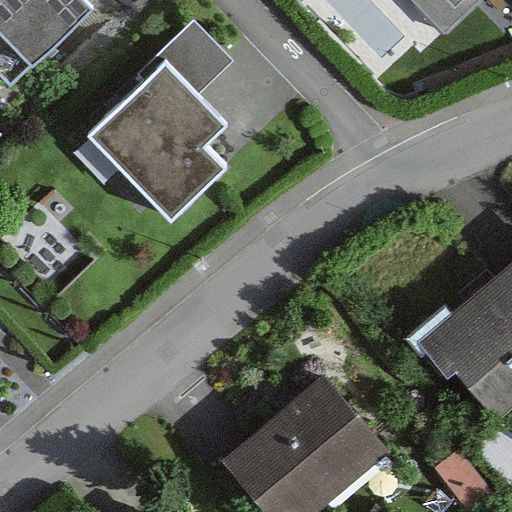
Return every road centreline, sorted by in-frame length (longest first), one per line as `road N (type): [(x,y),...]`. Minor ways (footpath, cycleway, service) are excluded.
road 1 (residential): [(397,172),(0,489)]
road 2 (residential): [(397,172),(231,0)]
road 3 (residential): [(511,124),(397,172)]
